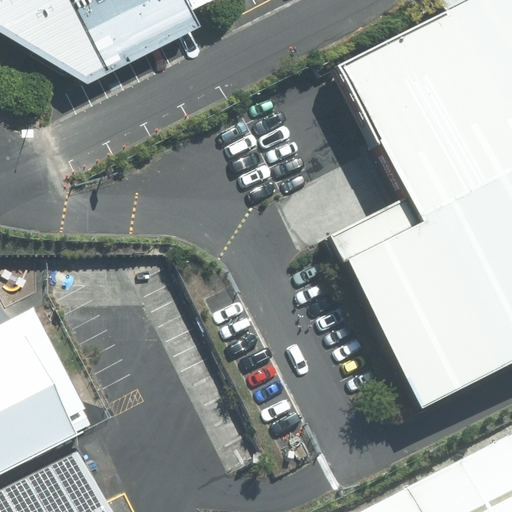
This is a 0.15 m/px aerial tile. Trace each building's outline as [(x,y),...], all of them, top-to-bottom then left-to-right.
[(174,10),(176,9),(172,0),(0,0),(0,44),(69,86),(182,29),(174,10)] [(172,0),(176,9),(194,0),(172,0)] [(511,358),(511,0),(451,0),(309,76),(389,225),(325,259),(408,414),(511,358)] [(0,469),(90,423),(29,305),(0,320),(0,469)] [(511,511),(511,447),(507,437),(398,492),(407,511),(511,511)] [(109,511),(80,454),(0,494),(0,511),(109,511)] [(407,511),(398,492),(359,511),(407,511)]
